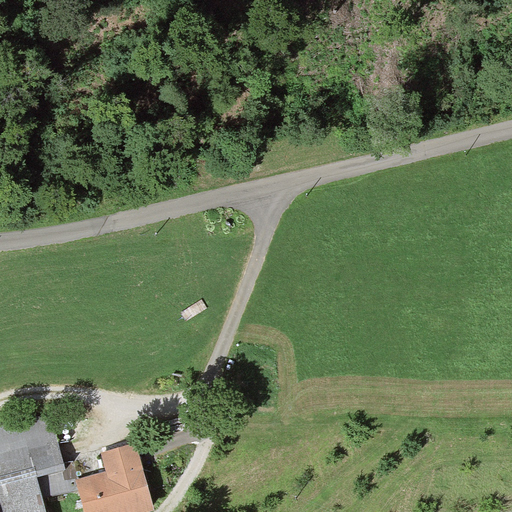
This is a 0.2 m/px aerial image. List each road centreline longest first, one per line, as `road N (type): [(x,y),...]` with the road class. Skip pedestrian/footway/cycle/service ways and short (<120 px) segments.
road 1 (unclassified): [(0,240),(316,183),(511,129)]
road 2 (track): [(266,193),(258,252),(211,379),(193,406),(156,409)]
road 3 (track): [(0,403),(30,397),(156,409)]
